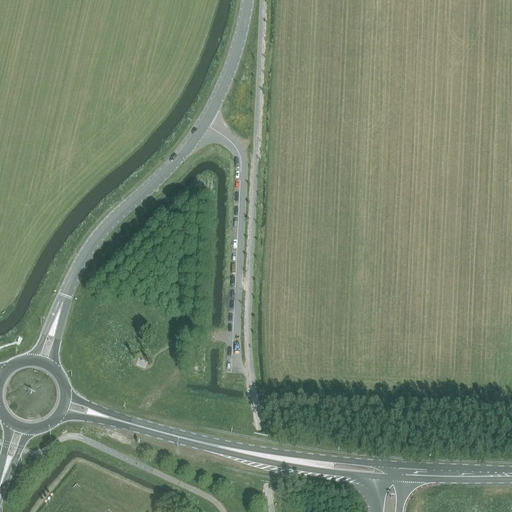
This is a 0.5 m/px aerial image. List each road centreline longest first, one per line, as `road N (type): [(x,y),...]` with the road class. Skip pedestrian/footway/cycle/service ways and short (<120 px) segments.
road 1 (tertiary): [(54,319),(92,241),(175,161),(217,101),(247,0)]
road 2 (primary): [(383,472),(235,450),(104,416)]
